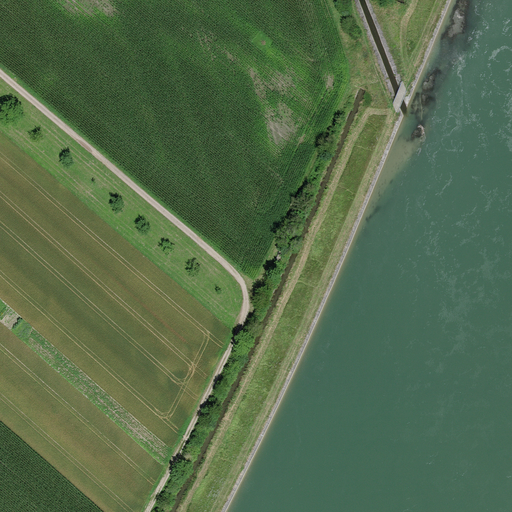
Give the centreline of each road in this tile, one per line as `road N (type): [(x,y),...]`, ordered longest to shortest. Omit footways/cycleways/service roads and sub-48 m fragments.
road 1 (track): [(0,71),(239,277),(241,311),(142,511)]
road 2 (track): [(396,102),(314,313),(217,511)]
